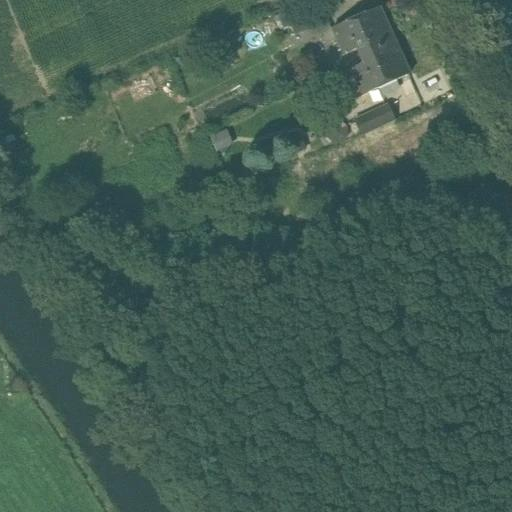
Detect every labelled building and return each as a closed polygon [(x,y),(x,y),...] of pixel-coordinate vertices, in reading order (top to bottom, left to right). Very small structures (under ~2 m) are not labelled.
[(293,18),(289,20),(291,26),(295,34),(328,20),(321,5),(293,18)] [(410,74),(380,8),(332,29),(344,55),(357,49),(364,64),(351,70),(329,80),(338,98),(359,88),(363,96),(410,74)] [(289,20),(293,18),(291,13),(270,22),(276,33),(291,26),(289,20)] [(280,63),(269,68),(280,88),(291,82),(280,63)] [(320,84),(297,93),(301,103),(324,93),(320,84)] [(395,120),(388,105),(355,121),(362,135),(395,120)] [(217,151),(234,144),(227,128),(210,135),(217,151)]
